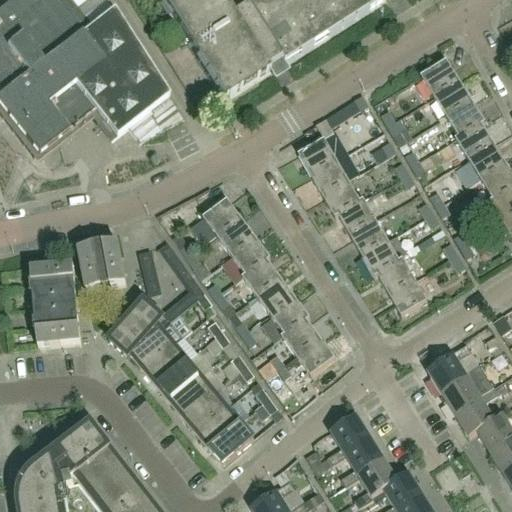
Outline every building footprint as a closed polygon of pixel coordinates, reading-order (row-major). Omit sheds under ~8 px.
[(0,100),(82,37),(92,29),(70,1),(68,0),(14,0),(0,11),(0,100)] [(161,0),(225,101),(283,64),(247,7),(248,6),(244,0),(161,0)] [(257,0),(248,6),(247,7),(283,64),(284,65),(381,3),(382,4),(388,0),(257,0)] [(37,158),(90,118),(111,145),(149,115),(160,137),(183,124),(168,101),(112,14),(92,29),(82,37),(0,100),(0,109),(33,153),(37,158)] [(435,103),(460,87),(447,66),(422,82),(435,103)] [(447,123),(473,107),(460,87),(435,103),(447,123)] [(363,101),(355,106),(361,116),(369,112),(363,101)] [(459,142),(457,144),(457,145),(482,129),(483,129),(486,127),(473,107),(447,123),(459,142)] [(389,134),(397,129),(389,116),(381,121),(389,134)] [(333,134),(327,124),(316,131),(322,140),(333,134)] [(402,137),(397,129),(389,134),(394,142),(402,137)] [(470,165),(495,149),(483,129),(482,129),(457,145),(470,165)] [(304,169),(311,182),(337,166),(343,163),(349,160),(336,139),(334,140),(325,145),(299,160),(304,169)] [(382,152),(389,163),(397,159),(391,147),(382,152)] [(482,185),(507,169),(495,149),(470,165),(471,166),(456,176),(468,194),(482,185)] [(405,162),(412,172),(420,167),(414,157),(405,162)] [(360,179),(349,160),(343,163),(337,166),(311,182),(323,202),(349,187),(349,186),(360,179)] [(426,178),(420,167),(412,172),(418,183),(426,178)] [(395,174),(401,184),(410,179),(403,168),(395,174)] [(511,176),(507,169),(482,185),(494,204),(491,207),(491,208),(511,194),(511,176)] [(416,190),(410,179),(401,184),(407,195),(416,190)] [(361,207),(349,187),(323,202),(328,210),(335,223),(362,208),(361,207)] [(511,222),(511,194),(491,208),(504,228),(511,222)] [(430,203),(436,214),(445,208),(438,198),(430,203)] [(377,226),(364,205),(361,207),(362,208),(335,223),(336,224),(339,221),(351,241),(377,226)] [(218,243),(242,225),(228,206),(204,223),(218,243)] [(451,219),(445,208),(436,214),(443,224),(451,219)] [(419,214),(426,225),(434,220),(428,209),(419,214)] [(440,230),(434,220),(426,225),(432,235),(440,230)] [(511,241),(511,222),(504,228),(494,233),(499,241),(509,236),(511,241)] [(232,262),(256,245),(242,225),(218,243),(232,262)] [(389,247),(377,226),(351,241),(355,249),(363,262),(389,247)] [(454,243),(461,253),(469,248),(463,237),(454,243)] [(397,242),(389,247),(363,262),(375,283),(405,265),(404,264),(400,267),(398,264),(406,259),(397,242)] [(244,283),(270,264),(256,245),(232,262),(223,269),(235,285),(244,278),(246,281),(243,283),(244,283)] [(126,289),(123,270),(118,247),(105,250),(104,248),(98,249),(107,293),(126,289)] [(443,253),(450,266),(459,261),(451,248),(443,253)] [(476,259),(469,248),(461,253),(467,264),(476,259)] [(107,293),(98,249),(92,250),(93,252),(79,254),(87,297),(107,293)] [(189,249),(181,255),(182,257),(190,268),(198,262),(199,262),(189,249)] [(163,334),(171,328),(198,306),(205,299),(170,250),(162,256),(192,298),(163,322),(164,323),(157,329),(158,330),(163,335),(163,334)] [(160,298),(151,259),(141,261),(151,300),(160,298)] [(467,273),(459,261),(450,266),(458,278),(467,273)] [(195,276),(203,270),(198,262),(190,268),(195,276)] [(258,303),(281,285),(268,267),(271,264),(270,264),(244,283),(236,290),(250,308),(258,303)] [(416,286),(405,265),(375,283),(379,281),(383,288),(390,301),(416,286)] [(81,348),(76,290),(74,270),(31,274),(33,288),(31,288),(32,300),(34,300),(36,326),(34,326),(36,338),(37,338),(39,352),(81,348)] [(272,322),(296,304),(281,285),(258,303),(272,322)] [(429,307),(416,286),(390,301),(402,322),(429,307)] [(216,289),(208,294),(215,305),(223,299),(216,289)] [(213,309),(205,299),(198,306),(206,315),(213,309)] [(275,348),(282,343),(310,323),(296,304),(272,322),(273,323),(263,330),(275,348)] [(131,360),(158,330),(157,329),(164,323),(163,322),(144,306),(127,325),(127,326),(122,332),(121,331),(120,332),(121,332),(116,338),(115,338),(115,339),(110,344),(109,345),(110,346),(110,345),(116,350),(116,351),(116,352),(117,351),(122,356),(122,357),(129,363),(131,360)] [(229,323),(236,319),(237,318),(231,309),(222,315),(228,324),(229,323)] [(242,328),(236,319),(229,323),(236,332),(235,333),(243,343),(251,337),(244,327),(242,328)] [(511,334),(511,332),(504,320),(494,327),(502,340),(511,334)] [(296,363),(320,345),(307,326),(310,324),(310,323),(282,343),(296,363)] [(223,338),(216,327),(208,333),(209,333),(199,341),(207,351),(216,343),(223,338)] [(145,376),(176,351),(184,344),(171,328),(163,334),(163,335),(158,330),(131,360),(145,376)] [(258,347),(251,337),(243,343),(250,353),(258,347)] [(231,348),(223,338),(216,343),(223,354),(231,348)] [(494,363),(505,356),(496,342),(486,349),(494,363)] [(311,382),(335,365),(320,345),(296,363),(311,382)] [(467,380),(481,371),(473,358),(482,353),(477,345),(468,350),(453,359),(454,361),(428,377),(442,399),(469,383),(467,380)] [(158,392),(189,366),(176,351),(145,376),(158,392)] [(232,366),(239,376),(247,371),(240,360),(232,366)] [(278,376),(286,370),(278,361),(260,375),(266,384),(277,375),(278,376)] [(171,408),(202,382),(189,366),(158,392),(171,408)] [(293,380),(286,370),(278,376),(285,386),(293,380)] [(255,381),(247,371),(239,376),(247,387),(255,381)] [(480,401),(494,393),(481,371),(467,380),(469,383),(442,399),(456,421),(482,404),(480,401)] [(215,398),(202,382),(171,408),(184,424),(215,398)] [(495,425),(485,409),(499,401),(494,393),(480,401),(482,404),(456,421),(470,443),(478,437),(504,421),(503,420),(495,425)] [(256,399),(264,410),(271,405),(263,394),(256,399)] [(197,439),(228,414),(215,398),(184,424),(197,439)] [(271,405),(264,410),(271,420),(278,415),(271,405)] [(211,455),(241,429),(228,414),(197,439),(211,455)] [(511,434),(504,421),(478,437),(479,440),(491,459),(511,445),(511,434)] [(345,459),(371,443),(358,422),(331,438),(341,454),(327,463),(332,471),(346,462),(345,459)] [(156,511),(92,429),(60,454),(61,455),(105,511),(156,511)] [(224,471),(255,445),(241,429),(211,455),(224,471)] [(346,462),(354,476),(341,484),(346,491),(359,483),(358,481),(384,465),(371,444),(371,443),(345,459),(346,462)] [(511,445),(491,459),(505,480),(511,475),(511,445)] [(105,511),(61,455),(54,459),(54,458),(52,460),(53,460),(46,466),(45,465),(44,466),(45,466),(38,472),(37,471),(37,472),(37,473),(30,478),(29,479),(30,479),(25,486),(24,486),(24,487),(21,495),(20,495),(20,496),(21,496),(20,505),(19,505),(19,506),(19,511),(105,511)] [(305,463),(316,481),(326,475),(315,457),(305,463)] [(410,478),(397,486),(384,465),(358,481),(359,483),(368,497),(354,506),(357,511),(361,511),(373,505),(372,502),(383,496),(410,479),(410,478)] [(404,511),(424,501),(410,479),(383,496),(392,511),(390,511),(404,511)] [(286,511),(281,504),(295,495),(291,487),(276,496),(277,498),(255,511),(286,511)] [(314,511),(325,506),(320,498),(297,511),(314,511)] [(430,511),(424,501),(404,511),(430,511)]
